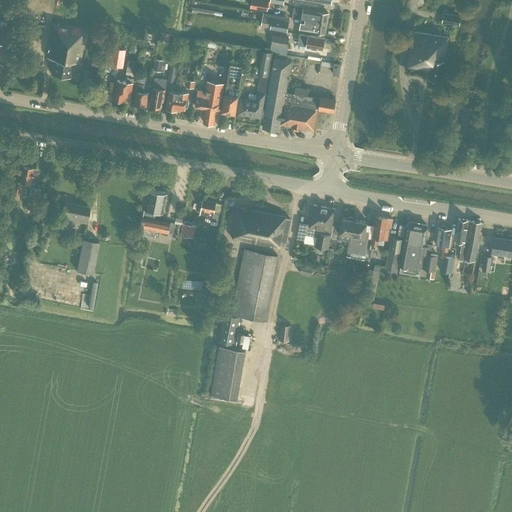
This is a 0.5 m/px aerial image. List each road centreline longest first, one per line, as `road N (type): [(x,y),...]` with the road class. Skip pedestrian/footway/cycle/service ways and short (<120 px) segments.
road 1 (tertiary): [(335,154),(0,99)]
road 2 (unclassified): [(0,132),(329,190)]
road 3 (unclassified): [(511,221),(329,190)]
road 4 (tertiary): [(511,183),(335,154)]
road 5 (tertiary): [(335,154),(361,0)]
